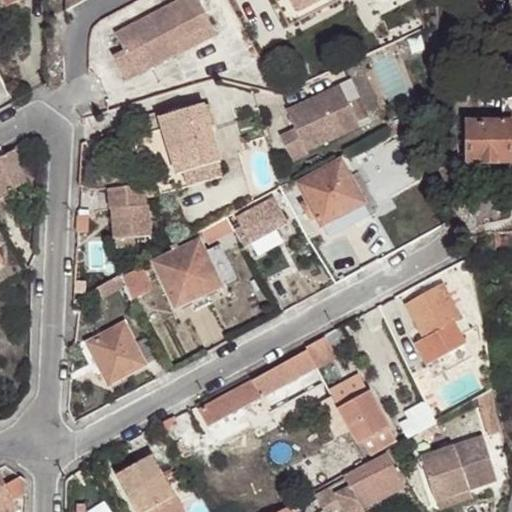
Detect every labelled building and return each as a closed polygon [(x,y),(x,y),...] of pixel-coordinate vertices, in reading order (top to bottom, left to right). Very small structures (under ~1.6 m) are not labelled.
[(177,40),(214,21),(203,0),(179,0),(119,32),(129,49),(116,55),(129,79),(183,52),(177,40)] [(301,13),(293,0),(277,0),(288,19),(295,16),(301,13)] [(293,0),(301,13),(295,16),(298,20),(337,0),(293,0)] [(220,33),(214,21),(177,40),(183,52),(220,33)] [(509,118),(511,117),(511,78),(503,79),(503,124),(508,123),(509,118)] [(311,106),(309,101),(293,109),(303,129),(287,136),(299,160),(315,153),(313,150),(367,126),(365,121),(356,103),(347,83),(317,98),(319,102),(311,106)] [(356,103),(365,121),(371,118),(362,99),(356,103)] [(216,164),(226,161),(209,104),(160,118),(178,176),(216,164)] [(511,126),(511,123),(508,123),(503,124),(469,123),(469,163),(511,163),(511,126)] [(0,196),(30,180),(14,150),(0,157),(0,196)] [(325,227),(337,220),(354,210),(365,203),(343,162),(301,185),(325,227)] [(216,164),(178,176),(183,188),(220,178),(216,164)] [(147,187),(111,190),(112,209),(114,209),(149,205),(147,187)] [(289,224),(274,197),(235,218),(250,246),(289,224)] [(149,205),(114,209),(117,239),(137,237),(153,235),(150,205),(149,205)] [(354,210),(337,220),(343,231),(359,221),(354,210)] [(88,215),(76,214),(76,230),(88,231),(88,215)] [(21,260),(36,251),(26,231),(11,240),(21,260)] [(511,232),(497,234),(497,246),(511,244),(511,232)] [(137,237),(117,239),(118,246),(138,244),(137,237)] [(221,287),(206,254),(201,241),(158,261),(178,307),(221,287)] [(224,245),(206,254),(221,287),(241,279),(224,245)] [(128,275),(143,309),(158,301),(144,268),(128,275)] [(121,285),(116,277),(101,285),(97,287),(102,296),(121,285)] [(459,316),(456,309),(443,283),(408,304),(436,357),(471,338),(459,316)] [(465,304),(456,309),(459,316),(469,312),(465,304)] [(125,325),(91,341),(111,382),(145,365),(125,325)] [(324,334),(305,343),(316,363),(334,354),(324,334)] [(256,399),(316,366),(308,349),(199,407),(208,425),(214,423),(244,407),(256,399)] [(311,408),(301,391),(283,401),(291,418),(311,408)] [(348,429),(355,440),(364,461),(386,450),(396,444),(384,422),(369,391),(338,406),(348,429)] [(348,429),(338,406),(330,393),(318,399),(336,433),(348,429)] [(261,412),(256,399),(244,407),(250,418),(261,412)] [(431,423),(420,400),(407,406),(417,428),(431,423)] [(250,418),(244,407),(214,423),(219,434),(250,418)] [(491,434),(501,432),(497,407),(487,409),(491,434)] [(484,435),(422,457),(437,500),(499,479),(484,435)] [(339,481),(316,494),(317,496),(326,511),(358,511),(357,510),(399,485),(382,455),(338,479),(339,481)] [(177,511),(150,460),(111,480),(128,511),(177,511)] [(0,476),(0,509),(6,506),(14,501),(26,496),(26,482),(21,477),(5,486),(0,476)] [(326,511),(317,496),(316,494),(313,490),(304,496),(306,498),(311,506),(315,511),(326,511)] [(288,511),(301,511),(311,506),(306,498),(286,508),(288,511)] [(6,506),(9,511),(16,511),(19,511),(14,501),(6,506)]
